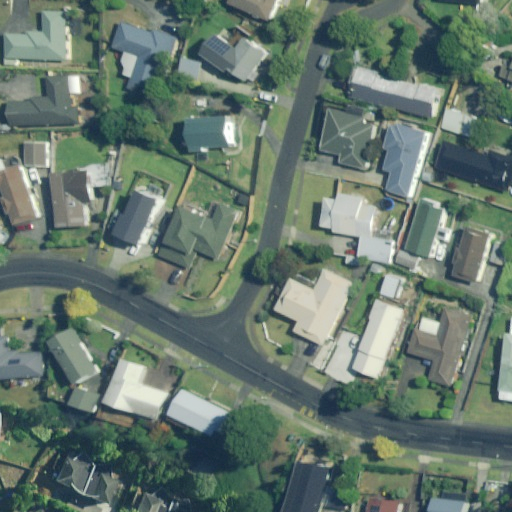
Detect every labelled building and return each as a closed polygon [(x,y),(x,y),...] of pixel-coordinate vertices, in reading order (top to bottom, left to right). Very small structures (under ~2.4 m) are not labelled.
[(291,0),(235,0),(234,2),(270,21),(280,2),(288,6),(291,0)] [(32,35),(7,34),(6,65),(16,66),(17,57),(66,59),(67,10),(46,10),(45,31),(32,31),(32,35)] [(153,33),(125,21),(115,46),(125,51),(120,64),(127,68),(125,75),(131,77),(127,88),(149,97),(175,34),(156,26),(153,33)] [(259,68),(271,52),(251,36),(242,47),(223,32),(206,54),(229,72),(233,67),(249,80),(252,77),(256,80),(263,72),(259,68)] [(444,89),(364,67),(356,97),(435,119),(444,89)] [(14,101),(14,125),(81,125),(81,108),(73,108),(73,94),(83,94),(83,74),(51,74),(51,97),(35,97),(35,100),(14,101)] [(477,118),(450,107),(442,125),(470,136),(477,118)] [(372,117),(332,108),(323,149),(346,154),(344,163),(369,169),(379,123),(371,121),(372,117)] [(231,116),(193,117),(194,152),(209,151),(209,146),(232,146),(231,116)] [(413,196),(433,131),(398,120),(389,148),(393,149),(387,169),(396,172),(391,189),(413,196)] [(445,140),(436,166),(509,191),(511,184),(511,155),(491,148),(488,155),(445,140)] [(51,141),(31,141),(30,166),(51,166),(51,141)] [(42,218),(26,164),(13,168),(10,159),(0,161),(0,186),(1,189),(9,186),(12,198),(9,198),(14,213),(16,212),(20,224),(42,218)] [(436,167),(429,165),(424,181),(431,183),(436,167)] [(94,171),(59,173),(62,228),(91,226),(89,206),(97,206),(94,171)] [(167,198),(145,188),(134,213),(121,207),(111,228),(146,244),(167,198)] [(341,198),(330,196),(325,227),(337,229),(337,232),(364,236),(361,258),(391,263),(396,229),(378,227),(381,205),(367,203),(368,197),(342,193),(341,198)] [(212,212),(188,200),(161,255),(190,269),(201,249),(224,260),(247,213),(218,199),(212,212)] [(432,256),(438,238),(447,241),(451,229),(442,227),(449,207),(427,199),(410,249),(432,256)] [(460,263),(456,274),(479,282),(495,234),(472,227),(464,249),(461,248),(457,262),(460,263)] [(511,244),(499,240),(493,261),(505,265),(511,244)] [(315,282),(298,272),(279,308),(302,321),(297,331),(325,346),(358,283),(324,265),(315,282)] [(412,311),(382,297),(372,319),(377,321),(356,367),(381,378),(412,311)] [(426,329),(420,327),(411,353),(437,362),(431,378),(452,386),(477,315),(452,307),(447,322),(431,317),(426,329)] [(76,328),(55,341),(81,384),(103,371),(76,328)] [(511,332),(503,399),(511,399),(511,332)] [(12,335),(0,335),(0,380),(46,378),(45,350),(13,352),(12,335)] [(150,365),(127,357),(111,402),(164,420),(173,393),(144,382),(150,365)] [(104,395),(83,386),(75,404),(96,413),(104,395)] [(235,436),(245,416),(190,388),(177,414),(219,435),(222,429),(235,436)] [(118,481),(63,456),(51,481),(106,506),(118,481)] [(344,486),(302,477),(294,511),(333,511),(335,507),(339,508),(344,486)] [(191,511),(143,490),(133,511),(191,511)] [(435,511),(474,511),(477,496),(438,492),(435,511)] [(406,511),(408,501),(377,497),(374,511),(406,511)]
